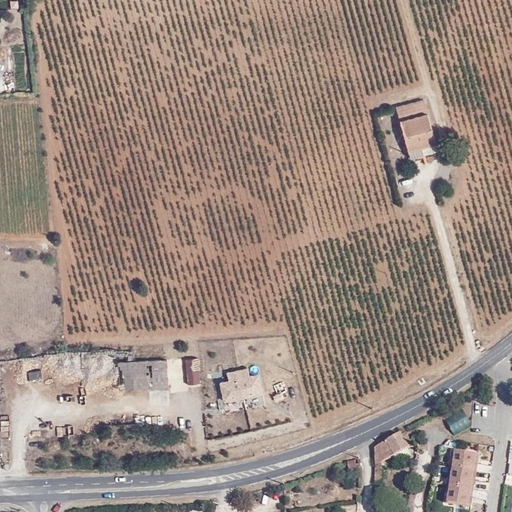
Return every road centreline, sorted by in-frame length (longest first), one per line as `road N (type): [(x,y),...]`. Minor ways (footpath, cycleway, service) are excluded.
road 1 (track): [(400,0),(441,145),(431,181),(478,366)]
road 2 (secondary): [(43,489),(229,477),(366,429)]
road 3 (residential): [(489,359),(505,386),(490,511)]
road 4 (secondary): [(366,429),(489,359)]
